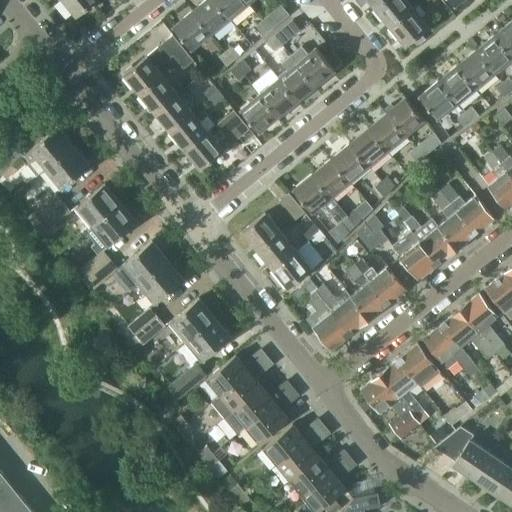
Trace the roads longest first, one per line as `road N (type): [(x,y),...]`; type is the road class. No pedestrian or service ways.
road 1 (residential): [(203,222),(388,72),(325,0)]
road 2 (residential): [(511,238),(329,384)]
road 3 (residential): [(329,384),(203,222)]
road 4 (residential): [(203,222),(74,65)]
road 5 (residential): [(456,511),(395,469),(329,384)]
